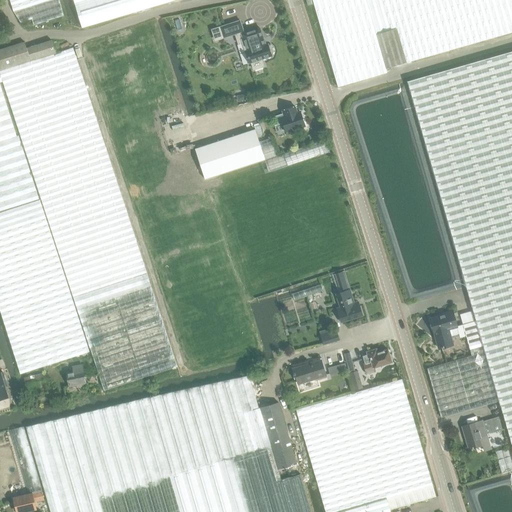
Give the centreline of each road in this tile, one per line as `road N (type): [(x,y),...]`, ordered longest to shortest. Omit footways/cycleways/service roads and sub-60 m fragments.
road 1 (tertiary): [(454,511),(325,94)]
road 2 (unclassified): [(0,41),(25,32),(73,35),(195,0)]
road 3 (unclassified): [(325,94),(511,41)]
